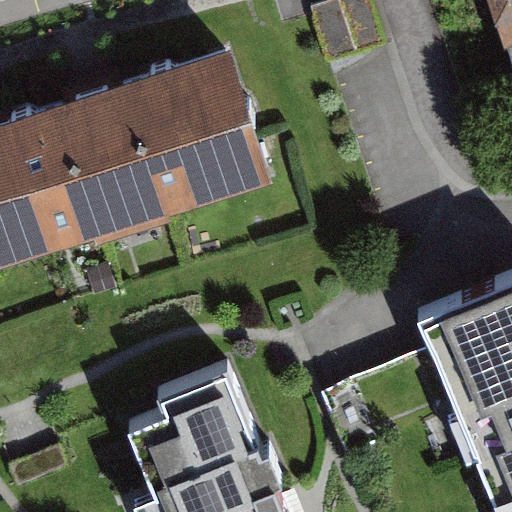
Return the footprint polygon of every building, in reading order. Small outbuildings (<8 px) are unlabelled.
[(375,0),(325,0),(314,4),(332,62),(389,44),(375,0)] [(511,0),(495,0),(501,18),(511,15),(511,0)] [(234,42),(0,113),(0,233),(267,151),(234,42)] [(511,511),(511,275),(427,311),(505,511),(511,511)] [(174,393),(135,409),(175,511),(294,511),(230,351),(167,377),(174,393)]
